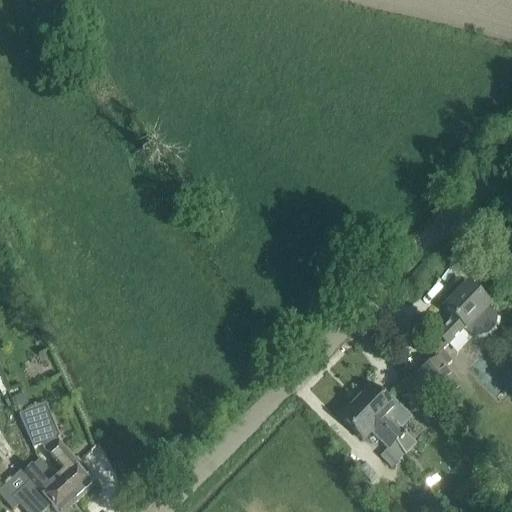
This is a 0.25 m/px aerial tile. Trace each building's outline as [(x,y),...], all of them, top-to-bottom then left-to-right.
[(454,319),(430,345),(429,345),(429,346),(429,347),(429,348),(429,349),(436,358),(443,351),(465,329),(469,333),(477,337),(487,335),(494,328),(495,318),(491,310),(487,306),(495,298),(487,289),(478,298),(468,288),(446,311),(454,319)] [(419,373),(408,381),(424,404),(437,421),(444,415),(437,403),(458,388),(444,368),(451,363),(443,351),(436,358),(437,360),(419,373)] [(408,381),(396,389),(413,412),(424,404),(408,381)] [(393,410),(371,388),(373,387),(372,387),(371,388),(369,386),(359,396),(361,398),(355,403),(395,443),(404,456),(415,446),(386,418),(393,410)] [(355,403),(350,409),(348,407),(338,418),(340,419),(339,420),(339,421),(340,420),(363,441),(370,433),(387,450),(379,458),(390,469),(404,456),(395,443),(355,403)] [(45,406),(19,416),(33,450),(41,446),(47,453),(64,472),(57,479),(77,502),(93,488),(84,478),(89,474),(76,460),(75,461),(59,444),(57,440),(59,439),(45,406)] [(0,459),(1,461),(16,452),(0,428),(0,459)] [(4,488),(0,491),(0,496),(13,511),(19,506),(24,511),(44,511),(51,506),(55,511),(68,511),(70,511),(69,509),(77,502),(57,479),(40,460),(31,468),(23,475),(29,482),(12,498),(4,488)]
